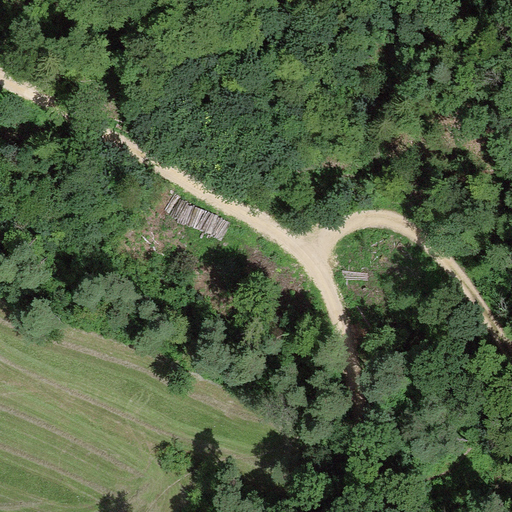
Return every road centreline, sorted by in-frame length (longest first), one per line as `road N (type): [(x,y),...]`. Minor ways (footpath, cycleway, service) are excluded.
road 1 (track): [(376,511),(339,320),(288,242),(0,79)]
road 2 (track): [(511,347),(440,240),(419,227),(355,219),(288,242)]
